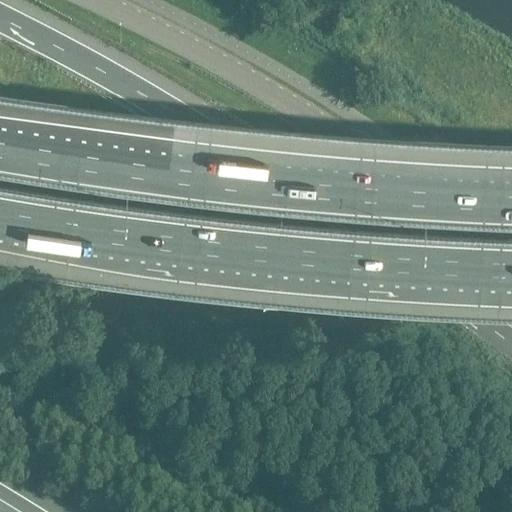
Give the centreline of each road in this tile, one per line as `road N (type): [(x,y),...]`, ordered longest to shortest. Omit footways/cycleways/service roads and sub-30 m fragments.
road 1 (motorway): [(511,344),(217,140),(0,19)]
road 2 (motorway): [(511,203),(261,185),(0,150)]
road 3 (motorway): [(0,219),(177,244),(511,270)]
road 4 (secondary): [(511,258),(277,97),(90,0)]
